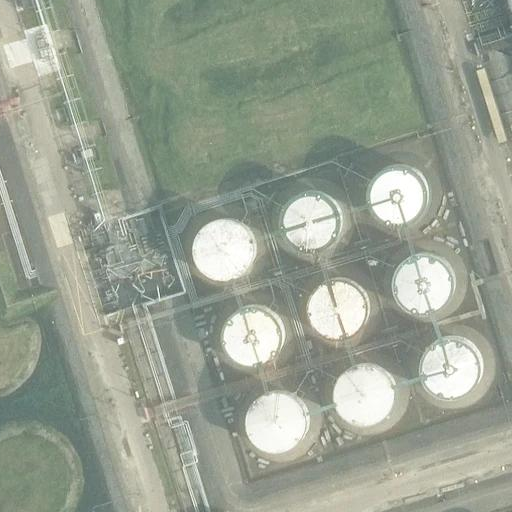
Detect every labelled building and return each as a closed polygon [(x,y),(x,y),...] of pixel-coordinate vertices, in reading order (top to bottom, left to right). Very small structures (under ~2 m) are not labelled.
[(90,150),(80,153),(82,160),(92,157),(90,150)] [(432,198),(432,192),(431,186),(429,181),(426,175),(422,171),(417,167),(411,165),(406,163),(400,162),(394,163),(388,165),(382,168),(378,172),(374,176),(371,182),(369,187),(368,193),(369,199),(370,205),(373,211),(376,216),(381,220),(386,223),(392,225),(398,226),(404,226),(410,225),(415,222),(420,219),(425,215),(428,210),(430,204),(432,198)] [(343,224),(343,218),(342,212),(340,207),(337,202),(333,198),(328,194),(323,191),(317,190),(312,190),(306,190),(300,192),(295,195),(291,198),(287,203),(284,208),(282,213),(282,219),(282,225),(284,231),(286,236),(290,240),(294,244),(299,247),(304,249),(310,250),(316,250),(321,249),(327,247),(332,244),(336,239),(339,235),(341,229),(343,224)] [(115,195),(106,198),(108,206),(118,203),(115,195)] [(259,252),(259,246),(258,240),(256,234),(253,229),(249,224),(244,221),(239,218),(233,216),(227,216),(221,217),(215,218),(210,221),(205,225),(201,230),(198,235),(196,241),(196,247),(196,253),(198,258),(200,264),(204,269),(208,273),(213,276),(219,278),(225,279),(231,279),(237,278),(242,276),(247,272),(252,268),(255,263),(258,258),(259,252)] [(456,290),(457,284),(456,278),(455,272),(452,267),(449,262),(445,258),(440,255),(434,253),(428,252),(422,252),(417,253),(411,255),(406,258),(402,262),(398,267),(396,273),(395,278),(394,284),(395,290),(397,296),(400,301),(404,305),(409,309),(414,312),(420,313),(426,314),(432,313),(437,311),(443,309),(447,305),(451,301),(454,295),(456,290)] [(368,318),(369,312),(369,306),(369,301),(367,295),(364,290),(360,286),(355,283),(350,280),(345,278),(339,278),(333,278),(328,280),(323,283),(318,286),(315,291),(312,296),(310,301),(309,307),(309,312),(311,318),(313,323),(317,328),(321,332),(326,335),(331,337),(337,338),(342,338),(348,337),(353,335),(358,332),(362,328),(365,323),(368,318)] [(285,343),(286,337),(286,331),(285,325),(282,319),(279,314),(274,310),(269,307),(264,305),(258,303),(252,303),(246,304),(240,306),(235,310),(231,314),(227,319),(225,324),(223,330),(223,336),(224,342),(225,347),(228,353),(232,357),(237,361),(242,364),(248,366),(254,366),(260,366),(266,364),(271,362),(276,358),(280,354),(283,348),(285,343)] [(484,375),(484,369),(484,362),(483,357),(480,351),(477,346),(472,342),(467,339),(461,336),(455,335),(449,335),(443,336),(437,339),(432,342),(428,346),(424,351),(422,357),(420,363),(420,369),(421,375),(423,381),(426,386),(430,391),(435,394),(440,397),(446,399),(452,399),(459,399),(464,397),(470,394),(475,390),(479,386),(482,380),(484,375)] [(397,401),(398,395),(397,389),(396,384),(394,378),(390,373),(386,369),(381,366),(376,364),(370,363),(364,362),(358,363),(353,366),(348,369),(344,373),(340,377),(338,383),(336,388),(336,394),(336,400),(338,406),(341,411),(345,415),(350,419),(355,422),(360,423),(366,424),(372,424),(378,422),(383,420),(388,416),(392,412),(395,407),(397,401)] [(309,428),(310,422),(310,416),(309,410),(306,405),(303,400),(299,396),(294,392),(288,390),(282,389),(276,389),(270,390),(265,392),(260,395),(255,399),(252,404),(249,409),(247,415),(247,421),(248,427),(250,433),(253,438),(256,443),(261,446),(266,449),(272,451),(278,452),(284,451),(290,450),(295,447),(300,443),(304,439),(307,434),(309,428)]
